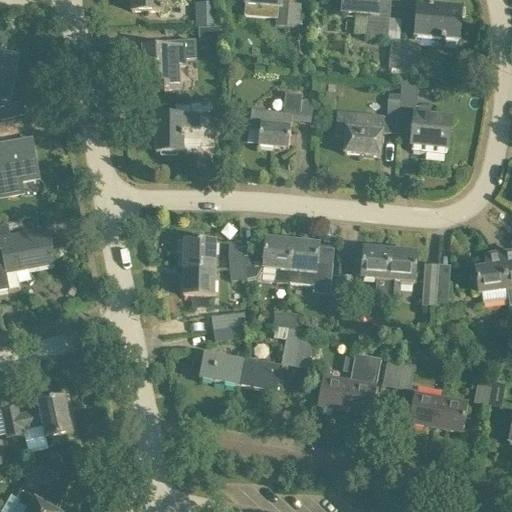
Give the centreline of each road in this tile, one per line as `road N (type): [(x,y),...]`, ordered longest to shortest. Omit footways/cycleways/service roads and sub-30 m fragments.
road 1 (residential): [(105,201),(451,214),(478,197),(488,177),(502,86),(495,0)]
road 2 (residential): [(511,497),(152,430)]
road 3 (residential): [(105,201),(67,0)]
road 4 (residential): [(0,363),(129,325)]
road 5 (residential): [(129,325),(105,201)]
